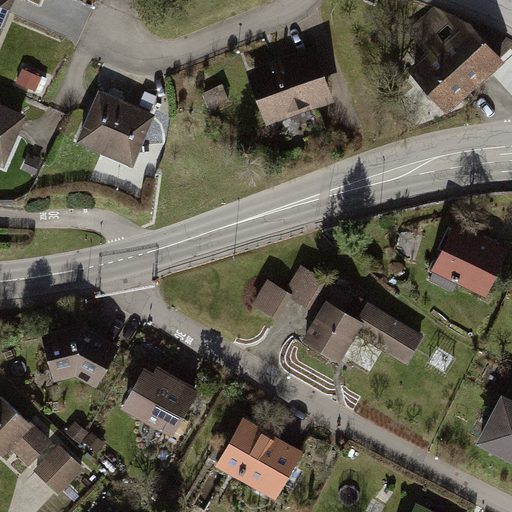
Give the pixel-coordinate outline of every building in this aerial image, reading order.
[(0,0),(0,42),(17,0),(0,0)] [(511,47),(479,6),(418,55),(460,107),(511,64),(511,47)] [(314,36),(247,58),(268,120),(335,97),(314,36)] [(100,91),(78,143),(135,167),(157,115),(100,91)] [(0,104),(0,165),(6,168),(28,117),(0,104)] [(511,230),(471,213),(449,264),(501,287),(511,261),(511,230)] [(423,334),(356,293),(347,309),(324,296),(300,335),(338,358),(356,331),(408,362),(423,334)] [(39,332),(51,379),(74,374),(94,383),(120,344),(86,323),(39,332)] [(140,362),(117,404),(170,433),(197,386),(156,363),(153,369),(140,362)] [(0,456),(2,459),(14,447),(30,462),(52,438),(1,388),(0,389),(0,456)] [(511,395),(499,389),(475,437),(511,457),(511,395)] [(244,410),(213,464),(273,499),(302,445),(244,410)] [(82,467),(57,443),(33,468),(58,492),(82,467)] [(438,511),(415,500),(408,511),(438,511)]
